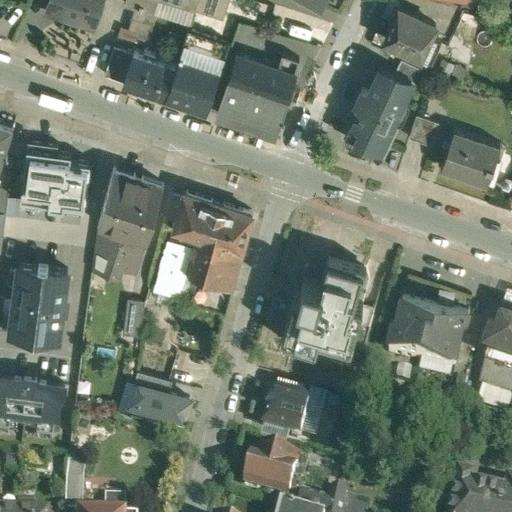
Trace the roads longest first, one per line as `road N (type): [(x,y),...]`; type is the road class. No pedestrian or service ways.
road 1 (residential): [(290,173),(192,511)]
road 2 (residential): [(0,71),(290,173)]
road 3 (residential): [(290,173),(511,249)]
road 4 (residential): [(366,0),(290,173)]
